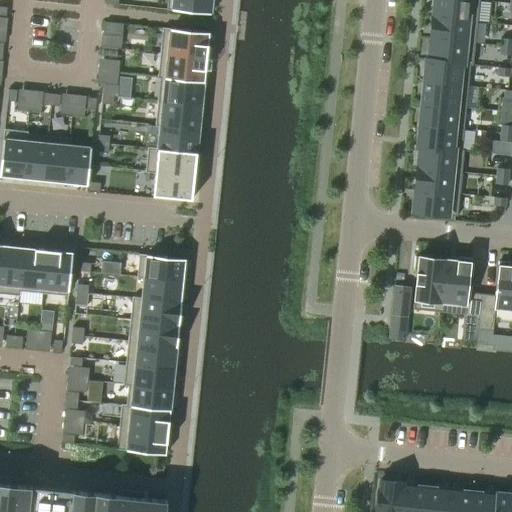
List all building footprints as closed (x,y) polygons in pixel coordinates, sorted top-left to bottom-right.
[(168,0),(167,9),(210,14),(211,0),(168,0)] [(477,0),(434,0),(433,17),(477,22),(479,0),(477,0)] [(474,43),(477,22),(433,17),(430,39),(474,43)] [(104,22),(103,30),(115,31),(116,23),(104,22)] [(162,28),(160,53),(206,57),(209,33),(162,28)] [(500,46),(511,47),(511,46),(511,39),(501,38),(500,46)] [(472,65),(474,43),(430,39),(428,59),(426,59),(426,60),(472,65)] [(500,46),(499,54),(511,55),(511,47),(500,46)] [(102,47),(101,55),(112,56),(113,48),(102,47)] [(160,53),(157,77),(160,78),(160,77),(204,81),(206,57),(160,53)] [(424,81),(468,86),(470,65),(472,66),(472,65),(426,60),(424,81)] [(498,67),(497,75),(509,76),(510,68),(498,67)] [(160,78),(157,101),(201,105),(203,82),(204,81),(160,77),(160,78)] [(422,103),(466,107),(468,86),(424,81),(422,103)] [(103,84),(102,95),(113,96),(117,97),(119,85),(118,85),(103,84)] [(8,89),(7,101),(15,102),(16,90),(8,89)] [(43,93),(42,104),(51,105),(52,94),(43,93)] [(52,94),(51,105),(59,106),(60,95),(52,94)] [(102,95),(101,103),(113,104),(113,96),(102,95)] [(87,97),(86,109),(95,110),(96,98),(87,97)] [(157,101),(155,126),(159,126),(159,125),(198,129),(201,105),(157,101)] [(466,107),(422,103),(419,124),(463,129),(466,107)] [(463,151),(464,150),(461,149),(463,129),(419,124),(417,146),(463,151)] [(157,148),(157,149),(196,153),(196,152),(198,129),(159,125),(159,126),(157,148)] [(500,133),(511,133),(511,125),(501,125),(500,133)] [(4,129),(0,164),(0,176),(21,179),(26,134),(27,134),(27,131),(4,129)] [(511,135),(511,133),(500,133),(499,141),(511,142),(511,135)] [(26,134),(21,179),(43,181),(47,136),(27,134),(26,134)] [(98,135),(97,143),(108,144),(109,136),(98,135)] [(47,136),(43,181),(64,183),(68,145),(69,145),(70,138),(47,136)] [(97,143),(96,151),(108,152),(108,144),(97,143)] [(68,145),(64,183),(87,185),(91,148),(69,145),(68,145)] [(417,167),(461,172),(463,151),(417,146),(417,147),(419,147),(417,167)] [(148,147),(145,172),(155,173),(155,172),(194,176),(196,153),(157,149),(157,148),(148,147)] [(417,167),(415,189),(459,194),(461,172),(417,167)] [(497,168),(496,176),(508,177),(509,169),(497,168)] [(155,173),(152,195),(191,199),(194,176),(155,172),(155,173)] [(507,185),(508,177),(496,176),(495,184),(507,185)] [(89,182),(88,190),(99,191),(100,183),(89,182)] [(413,211),(457,216),(459,194),(415,189),(413,211)] [(494,197),(493,205),(505,206),(506,198),(494,197)] [(0,244),(0,293),(19,296),(20,291),(19,291),(23,247),(0,245),(0,244)] [(23,247),(19,291),(20,291),(42,293),(43,293),(47,249),(23,247)] [(47,249),(43,293),(68,296),(72,252),(47,249)] [(139,254),(136,277),(144,278),(144,277),(183,281),(185,259),(139,254)] [(417,270),(413,309),(439,312),(444,259),(414,256),(413,269),(417,270)] [(480,297),(467,296),(471,258),(458,257),(457,260),(444,259),(439,312),(463,314),(463,318),(478,319),(480,297)] [(477,329),(492,330),(495,308),(511,309),(511,266),(511,263),(498,261),(494,299),(480,297),(478,319),(477,329)] [(79,262),(78,271),(89,272),(90,263),(79,262)] [(142,298),(141,299),(181,303),(181,302),(183,281),(144,277),(144,278),(142,298)] [(77,284),(76,292),(87,293),(88,285),(77,284)] [(394,285),(391,315),(407,317),(410,286),(394,285)] [(76,292),(74,304),(86,305),(87,293),(76,292)] [(132,297),(130,319),(179,324),(181,303),(141,299),(142,298),(132,297)] [(130,319),(127,341),(176,346),(179,324),(130,319)] [(72,327),(71,335),(83,336),(84,328),(72,327)] [(477,329),(475,345),(491,346),(492,330),(477,329)] [(6,335),(5,346),(13,347),(14,336),(6,335)] [(71,335),(71,343),(82,344),(83,336),(71,335)] [(14,336),(13,347),(21,348),(22,336),(14,336)] [(53,340),(52,351),(61,352),(62,340),(53,340)] [(127,341),(125,362),(174,367),(176,347),(176,346),(127,341)] [(70,356),(69,365),(81,366),(82,358),(70,356)] [(125,362),(123,385),(128,385),(128,384),(172,389),(174,367),(125,362)] [(126,404),(126,406),(170,410),(170,409),(169,409),(172,389),(128,384),(128,385),(126,404)] [(67,391),(66,399),(77,401),(78,392),(67,391)] [(66,399),(65,407),(76,409),(77,401),(66,399)] [(121,404),(119,427),(167,432),(170,410),(126,406),(126,404),(121,404)] [(119,427),(116,449),(165,454),(167,432),(119,427)] [(62,434),(62,442),(73,444),(74,435),(62,434)] [(400,511),(404,484),(405,484),(405,483),(379,480),(375,511),(400,511)] [(0,511),(36,511),(40,487),(9,484),(0,482),(0,511)] [(423,511),(426,487),(405,484),(404,484),(400,511),(423,511)] [(36,511),(165,511),(166,500),(143,498),(140,497),(119,495),(103,494),(96,493),(40,487),(36,511)] [(446,511),(449,489),(426,487),(423,511),(446,511)] [(446,511),(469,511),(472,491),(449,489),(446,511)] [(494,494),(472,491),(469,511),(492,511),(495,494),(494,494)] [(494,494),(495,494),(492,511),(511,511),(511,493),(494,491),(494,494)]
